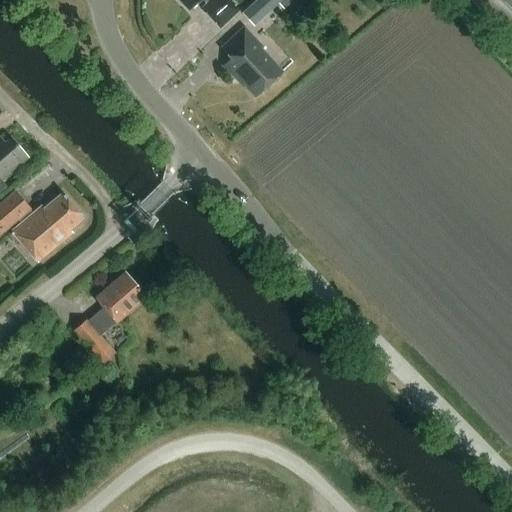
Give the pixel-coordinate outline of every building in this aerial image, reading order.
[(177,0),(187,11),(199,0),(205,6),(201,10),(218,28),(237,11),(226,0),(177,0)] [(257,0),(241,15),(253,28),(278,5),(283,11),(295,0),(257,0)] [(253,40),(242,29),(224,46),(233,57),(223,67),(235,80),(237,77),(255,96),(279,74),(250,43),(253,40)] [(28,157),(11,138),(5,143),(1,138),(0,139),(0,192),(6,187),(1,182),(28,157)] [(0,237),(18,222),(20,225),(12,232),(38,263),(72,233),(70,230),(83,219),(80,215),(82,214),(65,195),(64,196),(62,194),(45,209),(42,206),(32,214),(30,212),(31,211),(15,192),(0,204),(0,237)] [(124,274),(94,300),(104,311),(88,325),(86,322),(74,332),(102,365),(114,354),(99,337),(115,323),(116,325),(146,298),(132,283),(124,274)] [(90,422),(96,430),(103,426),(97,418),(90,422)] [(103,425),(110,436),(123,427),(118,419),(109,425),(107,422),(103,425)]
